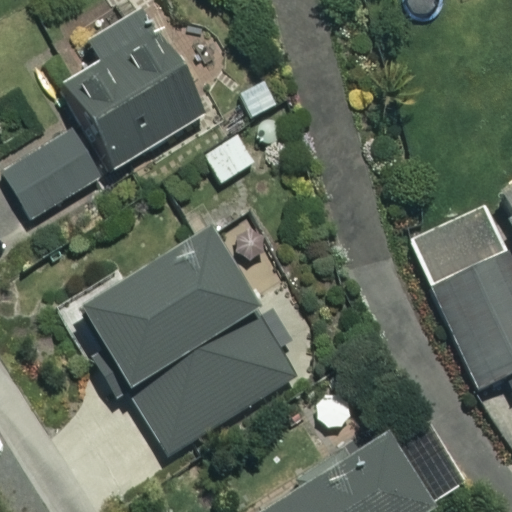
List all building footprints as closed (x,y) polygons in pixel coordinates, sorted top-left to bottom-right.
[(0,168),(0,206),(12,227),(184,125),(123,20),(64,52),(77,73),(38,96),(60,133),(0,168)] [(247,133),(205,153),(222,188),(264,168),(247,133)] [(389,248),(461,400),(511,374),(511,304),(469,212),(389,248)] [(511,216),(481,235),(511,284),(511,216)] [(109,397),(150,464),(279,384),(189,236),(44,322),(96,406),(109,397)] [(396,511),(357,449),(255,511),(396,511)] [(168,480),(185,506),(206,495),(190,468),(168,480)]
